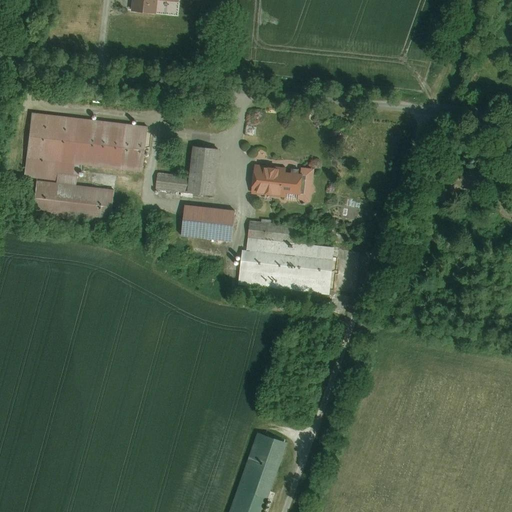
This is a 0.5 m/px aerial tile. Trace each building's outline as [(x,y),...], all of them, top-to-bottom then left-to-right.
[(131,0),(130,11),(157,14),(158,1),(179,3),(178,0),(131,0)] [(148,128),(29,114),(21,184),(32,185),(29,214),(114,224),(118,189),(75,184),(77,169),(143,176),(148,128)] [(213,196),(218,149),(191,146),(188,176),(158,172),(156,189),(213,196)] [(300,168),(253,163),(250,195),(299,199),(303,203),(311,203),(315,168),(301,167),(300,168)] [(481,170),(451,167),(449,187),(479,190),(481,170)] [(232,242),(235,210),(184,205),(181,236),(232,242)] [(328,294),(333,248),(295,244),(297,225),(249,220),(246,250),(242,250),(238,285),(328,294)] [(358,291),(361,251),(341,250),(338,290),(358,291)] [(263,431),(233,511),(263,511),(290,441),(263,431)]
